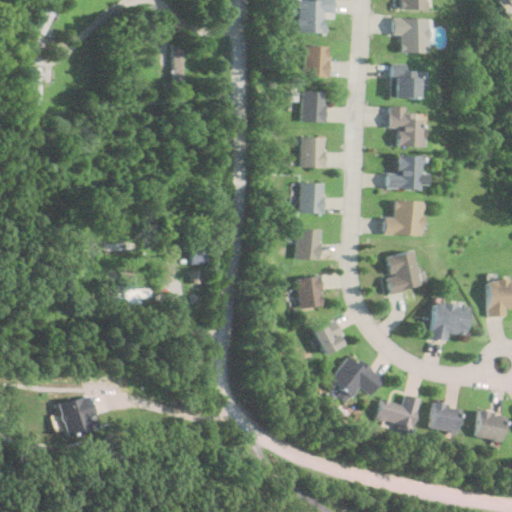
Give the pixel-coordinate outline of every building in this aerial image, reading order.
[(290,0),(290,31),(313,31),(313,11),(323,11),(323,0),(290,0)] [(418,8),(418,0),(390,0),(390,7),(418,8)] [(389,33),(389,51),(418,51),(418,16),(381,16),(381,33),(389,33)] [(177,43),(167,43),(167,81),(177,81),(177,43)] [(321,75),(321,45),(295,45),(295,75),(321,75)] [(36,66),(27,66),(27,104),(37,104),(36,66)] [(381,68),(381,97),(414,97),(414,68),(381,68)] [(318,121),(318,91),(294,91),(294,121),(318,121)] [(387,127),(387,145),(411,146),(411,111),(396,111),(396,105),(379,105),(378,127),(387,127)] [(318,167),(318,137),(292,137),(292,167),(318,167)] [(409,189),(409,156),(386,156),(386,172),(375,172),(375,189),(409,189)] [(316,213),(316,182),(290,182),(290,213),(316,213)] [(375,235),(411,235),(411,200),(383,200),(383,217),(375,217),(375,235)] [(314,228),(289,228),(289,259),(314,259),(314,228)] [(100,236),(100,251),(133,251),(133,236),(100,236)] [(183,262),(200,262),(200,247),(183,247),(183,262)] [(404,251),(375,257),(382,293),(411,287),(404,251)] [(292,276),(292,306),(317,306),(317,276),(292,276)] [(511,279),(481,279),(481,316),(499,316),(499,308),(511,308),(511,279)] [(441,339),(441,333),(458,334),(460,304),(427,303),(425,338),(441,339)] [(339,344),(330,321),(307,330),(316,353),(339,344)] [(324,381),(346,397),(354,386),(364,394),(377,377),(344,353),(324,381)] [(408,427),(416,397),(401,393),(398,403),(377,398),(372,418),(408,427)] [(451,432),(456,406),(430,401),(425,428),(451,432)] [(471,437),(497,439),(498,412),(473,411),(471,437)] [(110,427),(111,419),(94,417),(93,425),(110,427)]
